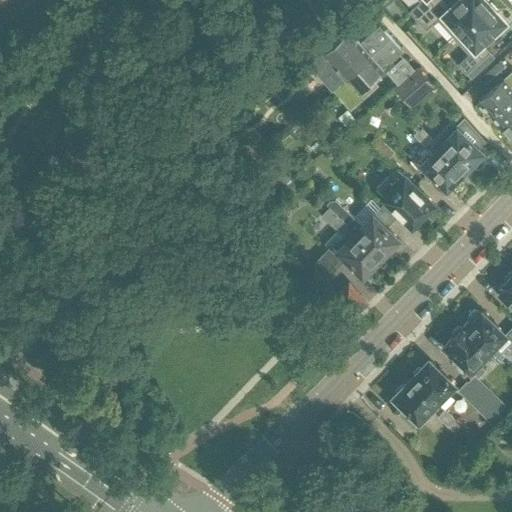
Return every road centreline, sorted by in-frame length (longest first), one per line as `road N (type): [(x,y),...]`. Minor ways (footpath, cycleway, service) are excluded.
road 1 (residential): [(212,511),(511,195)]
road 2 (secondary): [(144,511),(0,414)]
